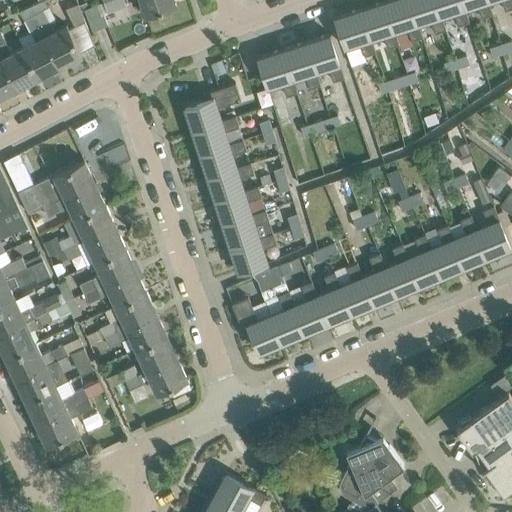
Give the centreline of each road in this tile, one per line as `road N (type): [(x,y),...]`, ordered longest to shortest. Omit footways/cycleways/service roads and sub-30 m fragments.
road 1 (residential): [(228,410),(113,81)]
road 2 (residential): [(370,352),(480,511)]
road 3 (residential): [(370,352),(511,290)]
road 4 (residential): [(228,410),(370,352)]
road 5 (residential): [(113,81),(232,20)]
road 6 (residential): [(0,141),(113,81)]
